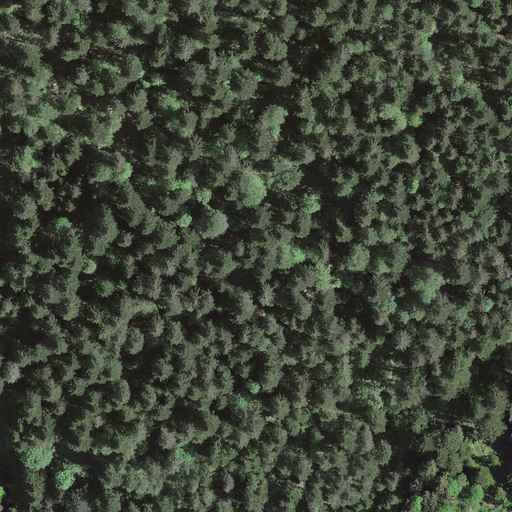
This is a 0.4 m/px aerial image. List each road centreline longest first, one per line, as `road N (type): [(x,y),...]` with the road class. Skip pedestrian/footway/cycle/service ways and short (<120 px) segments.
road 1 (track): [(511,172),(375,176),(278,164),(95,125),(14,88)]
road 2 (track): [(7,44),(14,88),(0,179)]
